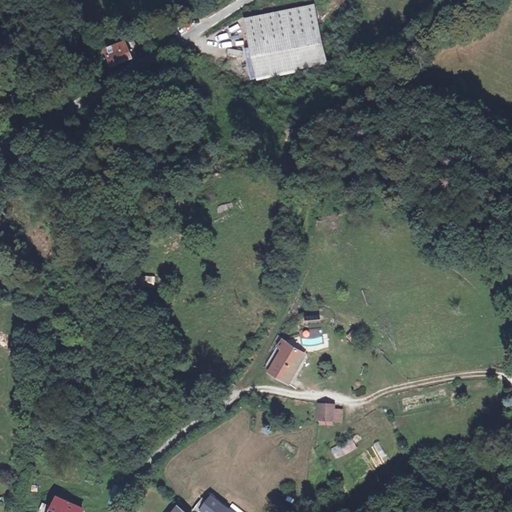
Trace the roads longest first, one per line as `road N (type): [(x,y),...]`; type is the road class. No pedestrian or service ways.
road 1 (unclassified): [(244,0),(0,152)]
road 2 (unclassified): [(235,395),(150,462),(119,511)]
road 3 (unclassified): [(235,395),(261,389),(356,402)]
